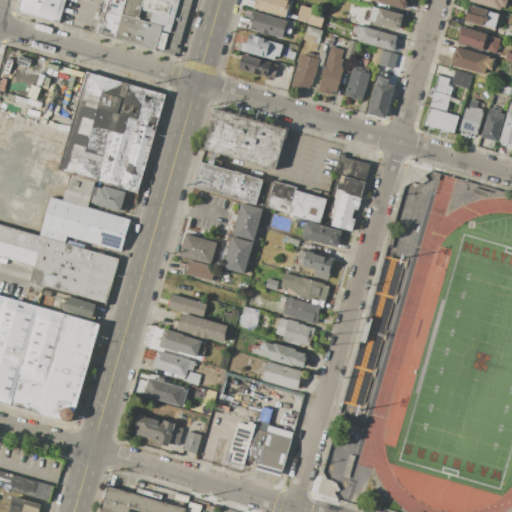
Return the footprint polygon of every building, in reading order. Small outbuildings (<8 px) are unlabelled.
[(20,0),(17,11),(58,23),(64,0),(20,0)] [(104,0),(95,33),(174,55),(189,0),(104,0)] [(283,17),(253,9),(255,0),(288,0),(287,4),(289,5),(287,13),(285,13),(283,17)] [(407,0),(404,10),(375,1),(375,0),(407,0)] [(468,0),(506,0),(504,8),(501,7),(500,11),(468,1),(468,0)] [(322,18),(309,14),(311,8),(299,5),(295,20),(320,27),(322,18)] [(469,5),(488,10),(487,11),(499,14),(494,29),(482,25),(481,27),(464,21),(469,5)] [(402,15),(398,30),(374,23),(378,8),(402,15)] [(287,21),(282,38),(269,34),(269,35),(257,32),(258,31),(249,29),(252,19),(250,18),(252,11),(287,21)] [(397,36),(392,52),(357,42),(359,35),(353,33),(355,25),(361,27),(362,26),(397,36)] [(322,31),(319,44),(302,39),(306,26),(322,31)] [(462,27),(487,34),(486,35),(500,39),(496,53),(482,49),(481,51),(457,44),(462,27)] [(240,51),(242,43),(246,44),(248,35),(253,36),(254,35),(265,39),(265,40),(279,44),(278,45),(282,46),(278,57),(275,56),(274,60),(240,51)] [(357,42),(352,60),(344,58),(349,40),(357,42)] [(318,91),(325,63),(326,64),(331,46),(343,49),(340,59),(343,59),(340,67),(343,68),(337,92),(332,91),(331,94),(318,91)] [(455,47),(489,57),(487,62),(493,64),(489,77),(450,65),(455,47)] [(383,50),(378,68),(370,66),(375,48),(383,50)] [(288,50),(295,52),(293,61),(285,58),(288,50)] [(390,71),(378,68),(383,50),(394,53),(390,71)] [(319,59),(318,59),(320,51),(326,53),(322,66),(317,65),(319,59)] [(242,54),(278,64),(274,78),(267,76),(267,77),(238,69),(242,54)] [(301,54),(318,59),(319,59),(312,85),(310,84),(309,88),(302,86),(301,88),(292,86),(301,54)] [(370,74),(363,100),(343,95),(351,68),(370,74)] [(455,70),(472,75),(468,89),(451,84),(455,70)] [(86,72),(59,170),(71,173),(95,180),(138,192),(166,94),(86,72)] [(429,107),(439,75),(450,79),(448,86),(452,87),(445,112),(429,107)] [(385,119),(367,114),(376,81),(377,81),(379,77),(385,78),(384,83),(394,86),(385,119)] [(483,113),(476,135),(471,133),(470,137),(463,135),(464,131),(459,130),(466,107),(468,108),(471,99),(478,101),(476,107),(482,109),(481,112),(483,113)] [(511,145),(505,144),(505,145),(498,144),(510,104),(511,104),(511,145)] [(458,116),(453,133),(424,125),(429,107),(445,112),(458,116)] [(505,115),(497,143),(480,138),(490,107),(501,111),(500,113),(505,115)] [(215,109),(286,129),(275,169),(204,149),(215,109)] [(340,175),(333,173),(339,153),(345,154),(344,157),(370,164),(364,182),(340,175)] [(262,180),(262,181),(273,184),(266,208),(192,187),(199,162),(262,180)] [(63,200),(71,173),(95,180),(87,208),(63,200)] [(361,196),(336,189),(340,175),(364,182),(365,183),(361,196)] [(288,214),(266,208),(273,184),(274,181),(296,187),(295,191),(288,214)] [(125,192),(120,212),(108,208),(107,212),(92,208),(93,203),(91,202),(93,195),(91,195),(94,186),(102,189),(103,186),(125,192)] [(319,223),(288,214),(295,191),(326,200),(319,223)] [(352,232),(330,226),(340,192),(361,198),(358,210),(354,209),(352,218),(355,219),(352,232)] [(120,252),(67,236),(65,243),(39,236),(51,197),(63,200),(87,208),(129,220),(120,252)] [(263,209),(254,241),(232,235),(241,203),(263,209)] [(342,231),(338,247),(302,237),(306,221),(342,231)] [(0,224),(39,236),(65,243),(118,259),(106,303),(29,281),(33,266),(0,256),(0,224)] [(211,265),(180,256),(186,234),(217,243),(211,265)] [(253,243),(244,273),(223,267),(232,236),(253,243)] [(299,240),(298,247),(285,243),(287,237),(299,240)] [(333,259),(327,280),(313,276),(315,270),(302,267),(302,266),(298,265),(302,251),(306,252),(306,251),(333,259)] [(189,260),(208,265),(207,268),(214,270),(211,281),(185,274),(189,260)] [(324,284),(324,285),(329,286),(325,301),(319,300),(319,301),(312,299),(294,294),(295,290),(280,286),(284,273),(301,277),(324,284)] [(279,281),(276,290),(265,287),(267,278),(279,281)] [(206,304),(203,318),(168,308),(172,294),(206,304)] [(40,415),(0,403),(0,299),(1,296),(68,315),(40,415)] [(67,296),(96,304),(91,320),(59,310),(61,301),(66,302),(67,296)] [(317,324),(313,323),(313,324),(288,317),(289,316),(282,314),(287,297),(311,304),(320,306),(318,314),(320,315),(317,324)] [(325,301),(323,307),(320,306),(311,304),(312,299),(319,301),(319,300),(325,301)] [(254,330),(259,311),(243,307),(238,326),(254,330)] [(221,323),(224,312),(230,313),(231,308),(240,311),(235,327),(221,323)] [(183,313),(227,326),(225,334),(226,334),(223,343),(208,339),(208,340),(191,335),(192,334),(177,329),(179,319),(181,320),(183,313)] [(99,324),(73,418),(64,422),(40,415),(68,315),(99,324)] [(308,347),(282,340),(283,336),(275,334),(276,329),(273,328),(276,318),(280,319),(280,318),(288,320),(288,319),(299,322),(298,324),(315,329),(313,337),(311,336),(308,347)] [(164,329),(183,335),(201,341),(196,357),(178,351),(178,353),(159,347),(164,329)] [(293,367),(269,360),(269,358),(253,354),(255,348),(259,349),(261,342),(263,343),(264,342),(273,344),(274,343),(296,349),(296,351),(306,354),(305,357),(307,358),(304,368),(294,365),(293,367)] [(157,351),(195,362),(192,371),(187,370),(185,377),(152,368),(153,366),(152,366),(154,358),(155,358),(157,351)] [(297,390),(262,381),(264,371),(260,370),(262,362),(267,363),(267,361),(302,371),(297,390)] [(189,372),(200,375),(197,385),(186,382),(189,372)] [(148,377),(157,380),(157,377),(164,379),(164,382),(185,388),(184,389),(187,390),(183,406),(180,405),(179,406),(143,396),(148,377)] [(256,414),(220,404),(222,396),(258,406),(256,414)] [(229,408),(217,447),(208,444),(220,406),(229,408)] [(268,423),(258,420),(262,407),(272,409),(268,423)] [(138,415),(162,421),(163,420),(175,423),(174,426),(183,428),(178,446),(170,443),(169,447),(157,443),(158,441),(133,434),(138,415)] [(291,438),(259,429),(262,422),(269,424),(269,425),(293,432),(291,438)] [(250,444),(245,460),(244,466),(228,462),(239,424),(254,428),(250,444)] [(254,428),(259,429),(291,438),(286,454),(250,444),(254,428)] [(188,431),(201,435),(196,454),(183,450),(188,431)] [(280,476),(256,469),(258,463),(245,460),(250,444),(286,454),(280,476)] [(355,456),(348,477),(343,476),(349,455),(355,456)] [(49,501),(0,487),(0,471),(53,486),(49,501)] [(187,509),(187,511),(100,511),(108,486),(187,509)] [(8,511),(13,496),(40,504),(38,511),(8,511)]
